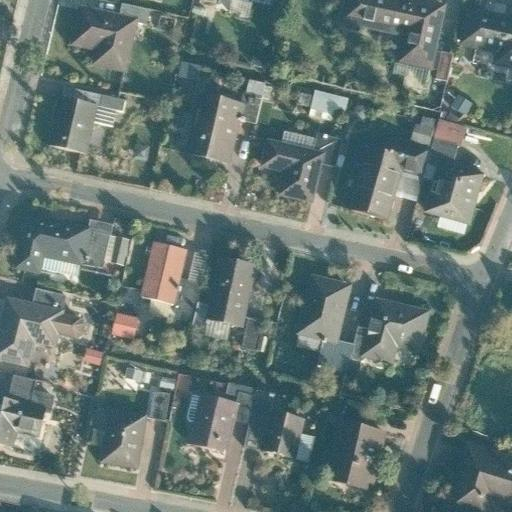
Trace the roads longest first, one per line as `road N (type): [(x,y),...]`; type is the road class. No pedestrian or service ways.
road 1 (residential): [(0,177),(483,280)]
road 2 (residential): [(403,511),(483,280)]
road 3 (residential): [(0,177),(41,0)]
road 4 (residential): [(0,481),(160,511)]
